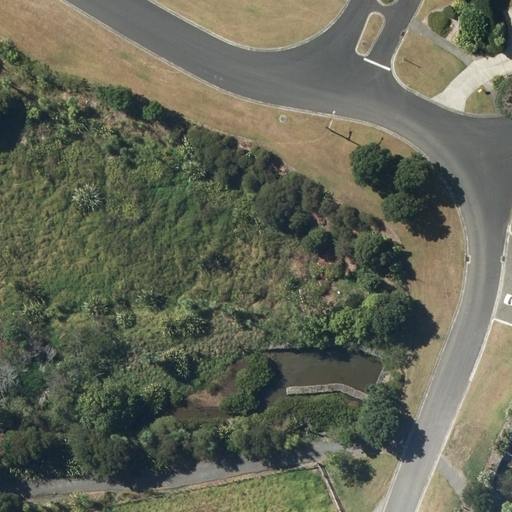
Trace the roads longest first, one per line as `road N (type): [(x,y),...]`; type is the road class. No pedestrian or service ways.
road 1 (residential): [(465,159),(486,215),(483,271),(397,511)]
road 2 (residential): [(104,0),(228,65),(323,87)]
